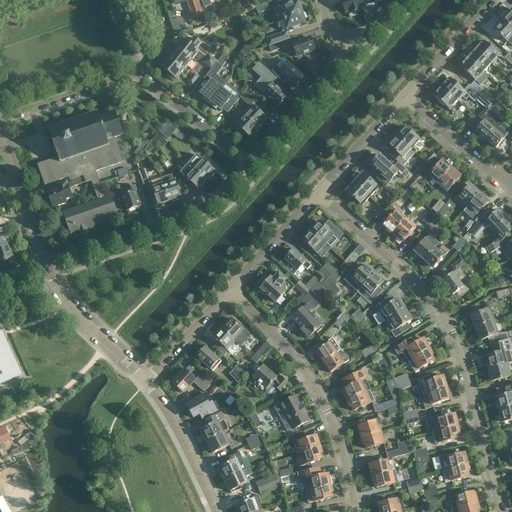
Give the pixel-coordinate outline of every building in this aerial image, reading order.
[(186,0),(193,19),(204,15),(201,6),(199,0),(186,0)] [(345,0),(342,1),(346,14),(349,13),(351,18),(357,16),(356,13),(363,10),(362,8),(365,7),(362,0),(345,0)] [(279,8),(284,20),(302,13),(298,2),(279,8)] [(258,15),(270,10),(268,4),(255,8),(258,15)] [(511,11),(503,21),(511,29),(511,11)] [(302,13),(284,20),(288,32),(306,25),(302,13)] [(511,29),(503,21),(494,31),(509,44),(511,40),(511,29)] [(269,47),(281,43),(279,36),(267,41),(269,47)] [(186,41),(178,50),(193,61),(202,50),(199,48),(202,44),(195,38),(190,44),(186,41)] [(298,57),(315,51),(311,39),(291,45),(293,50),(295,49),(298,57)] [(287,40),(281,43),(269,47),(271,53),(289,46),(287,40)] [(485,42),(477,50),(491,64),(499,55),(485,42)] [(178,50),(171,59),(188,73),(191,70),(188,67),(193,61),(178,50)] [(491,64),(477,50),(469,59),(483,73),(491,64)] [(217,62),(211,69),(206,76),(213,82),(203,94),(206,96),(204,99),(210,105),(223,89),(219,86),(225,78),(219,73),(223,68),(222,67),(229,59),(223,54),(217,62)] [(203,63),(208,67),(214,59),(210,55),(203,63)] [(185,77),(188,73),(171,59),(169,61),(168,60),(162,68),(178,80),(182,75),(185,77)] [(214,59),(208,67),(211,69),(217,62),(214,59)] [(483,73),(469,59),(460,68),(475,81),(483,73)] [(276,66),(271,71),(284,84),(288,80),(295,87),(304,78),(288,63),(281,71),(276,66)] [(281,91),(273,84),(277,80),(260,65),(256,70),(267,81),(260,90),(279,107),(288,97),(285,94),(282,90),(281,91)] [(239,83),(246,81),(243,69),(237,70),(239,83)] [(193,85),(200,78),(196,74),(189,82),(193,85)] [(450,79),(443,88),(458,101),(465,92),(450,79)] [(223,89),(210,105),(217,110),(220,107),(223,110),(232,98),(237,102),(240,98),(244,93),(239,89),(237,92),(231,88),(227,93),(223,89)] [(458,101),(443,88),(435,97),(449,110),(458,101)] [(246,116),(259,129),(267,120),(265,118),(268,114),(262,109),(266,104),(248,89),(244,93),(240,98),(250,107),(248,109),(250,111),(246,116)] [(479,95),(491,106),(496,101),(484,90),(479,95)] [(471,95),(481,104),(487,110),(491,106),(479,95),(475,91),(471,95)] [(98,113),(58,127),(49,130),(55,148),(60,164),(65,162),(71,181),(50,188),(51,192),(49,193),(54,208),(66,204),(65,201),(72,198),(69,189),(91,182),(88,175),(78,178),(72,160),(110,147),(108,141),(124,136),(116,113),(100,118),(98,113)] [(470,129),(478,120),(471,113),(468,116),(471,118),(466,124),(470,129)] [(239,120),(236,123),(238,125),(237,125),(251,138),(254,134),(255,135),(259,130),(258,130),(259,129),(246,116),(241,122),(239,120)] [(489,117),(485,121),(476,131),(480,136),(478,137),(483,142),(485,140),(486,141),(499,126),(489,117)] [(160,131),(169,139),(174,133),(182,140),(186,136),(168,121),(160,131)] [(499,126),(486,141),(496,150),(500,145),(502,147),(511,137),(499,126)] [(405,128),(397,137),(415,153),(418,149),(414,146),(419,141),(405,128)] [(415,153),(397,137),(389,146),(403,159),(411,151),(414,154),(415,153)] [(184,157),(188,151),(180,144),(175,150),(184,157)] [(85,170),(110,161),(109,157),(110,157),(108,153),(82,162),(83,166),(84,166),(85,170)] [(429,166),(437,157),(431,153),(423,162),(429,166)] [(172,168),(177,164),(171,155),(166,158),(172,168)] [(371,166),(372,167),(369,171),(386,187),(390,183),(391,185),(400,175),(411,186),(416,181),(421,175),(411,167),(407,172),(398,164),(394,168),(380,156),(371,166)] [(172,168),(166,158),(161,162),(167,171),(172,168)] [(195,164),(191,167),(207,181),(215,172),(201,160),(197,165),(195,164)] [(142,182),(149,180),(142,161),(136,163),(142,182)] [(434,179),(440,184),(452,170),(443,161),(429,177),(433,180),(434,179)] [(120,177),(130,174),(128,167),(118,170),(120,177)] [(207,181),(191,167),(188,171),(190,172),(185,178),(199,190),(207,181)] [(452,170),(440,184),(445,188),(444,190),(448,193),(461,178),(452,170)] [(363,174),(355,183),(371,197),(379,188),(363,174)] [(414,194),(425,180),(421,176),(409,189),(414,194)] [(167,181),(163,183),(170,202),(181,198),(175,181),(168,184),(167,181)] [(153,189),(155,196),(153,197),(156,205),(158,205),(159,206),(170,202),(163,183),(159,184),(160,187),(153,189)] [(371,197),(355,183),(347,192),(362,206),(371,197)] [(128,212),(140,208),(135,193),(137,192),(135,186),(127,189),(129,194),(122,196),(128,212)] [(464,201),(469,206),(480,194),(471,186),(459,199),(463,203),(464,201)] [(394,204),(399,199),(390,190),(385,196),(394,204)] [(400,208),(412,195),(407,190),(394,205),(398,209),(400,207),(400,208)] [(480,194),(469,206),(474,211),(473,212),(477,215),(489,202),(480,194)] [(86,230),(118,219),(111,198),(64,214),(71,236),(81,232),(82,236),(88,234),(86,230)] [(437,214),(445,205),(440,201),(432,210),(437,214)] [(442,219),(454,206),(450,201),(437,215),(442,219)] [(378,222),(386,213),(381,209),(373,217),(378,222)] [(384,226),(394,235),(407,221),(406,220),(406,218),(403,215),(402,216),(404,213),(399,209),(384,226)] [(499,211),(486,223),(482,226),(478,223),(470,232),(469,232),(463,239),(467,242),(473,235),(474,236),(483,227),(486,230),(489,227),(494,232),(507,220),(499,211)] [(427,226),(436,217),(431,212),(422,222),(427,226)] [(433,231),(442,221),(437,216),(428,226),(433,231)] [(465,228),(469,232),(470,232),(478,223),(473,218),(465,228)] [(511,225),(507,220),(494,232),(502,241),(511,232),(511,225)] [(407,221),(394,235),(404,244),(416,230),(415,229),(416,227),(412,224),(410,224),(407,221)] [(320,222),(311,231),(323,242),(330,249),(343,235),(329,222),(325,227),(320,222)] [(323,242),(311,232),(303,241),(318,255),(323,249),(320,246),(323,242)] [(466,243),(467,242),(463,239),(461,238),(452,248),(458,253),(467,243),(466,243)] [(415,253),(424,261),(435,249),(436,247),(432,243),(430,245),(425,241),(415,253)] [(485,258),(501,249),(497,243),(481,252),(485,258)] [(436,247),(435,249),(424,261),(433,270),(449,252),(440,244),(436,247)] [(8,246),(0,248),(0,266),(3,266),(2,262),(12,258),(8,246)] [(307,271),(311,267),(294,251),(285,260),(298,272),(303,267),(307,271)] [(350,268),(359,258),(353,253),(345,263),(350,268)] [(453,296),(456,294),(459,299),(470,292),(466,285),(463,287),(456,278),(463,273),(460,269),(466,265),(462,259),(450,267),(455,273),(443,282),(453,296)] [(327,263),(323,269),(331,276),(332,278),(337,272),(327,263)] [(352,280),(358,286),(356,288),(359,291),(374,274),(365,266),(352,280)] [(331,276),(323,269),(318,274),(324,279),(320,283),(323,286),(331,276)] [(288,295),(295,288),(279,274),(273,281),(271,278),(261,290),(277,304),(286,293),(288,295)] [(374,274),(359,291),(362,294),(361,296),(366,301),(383,282),(374,274)] [(331,276),(323,286),(330,293),(335,287),(339,283),(332,278),(331,276)] [(499,285),(511,282),(509,276),(498,279),(499,285)] [(304,297),(309,291),(300,282),(294,289),(304,297)] [(319,299),(325,293),(328,296),(330,293),(323,286),(320,283),(318,282),(310,291),(319,299)] [(335,287),(330,293),(328,296),(332,300),(339,291),(335,287)] [(509,290),(496,293),(498,299),(511,296),(509,290)] [(381,310),(385,317),(383,319),(385,322),(404,311),(398,300),(381,310)] [(293,319),(301,328),(314,317),(310,313),(314,310),(309,304),(293,319)] [(354,321),(362,315),(359,311),(351,317),(354,321)] [(404,311),(385,322),(388,327),(390,325),(394,331),(391,333),(395,338),(409,329),(406,324),(411,321),(404,311)] [(470,318),(475,330),(493,323),(493,322),(494,321),(493,316),(490,316),(488,311),(470,318)] [(339,330),(350,319),(344,314),(334,325),(339,330)] [(359,326),(366,320),(362,315),(354,321),(359,326)] [(314,317),(301,328),(302,329),(299,331),(307,340),(315,333),(317,335),(322,330),(320,328),(322,326),(314,317)] [(231,321),(223,330),(236,342),(245,333),(231,321)] [(493,323),(475,330),(480,342),(488,339),(498,335),(497,334),(499,332),(497,328),(495,328),(493,323)] [(236,342),(223,330),(214,339),(228,351),(233,346),(234,347),(237,344),(236,342)] [(498,335),(488,339),(491,347),(493,356),(504,353),(507,366),(511,364),(511,362),(510,353),(511,352),(511,350),(511,346),(509,347),(508,341),(506,334),(498,335)] [(0,384),(20,376),(3,338),(0,339),(0,384)] [(316,353),(323,363),(337,354),(341,351),(332,339),(328,342),(329,344),(316,353)] [(424,340),(413,347),(410,341),(394,350),(398,356),(403,354),(408,363),(429,351),(430,351),(429,349),(429,348),(428,345),(426,344),(424,340)] [(14,345),(7,348),(18,372),(25,369),(14,345)] [(365,359),(377,352),(373,346),(361,353),(365,359)] [(210,372),(211,371),(212,372),(217,367),(221,363),(205,349),(196,359),(210,372)] [(256,365),(264,355),(260,351),(251,360),(256,365)] [(429,351),(408,363),(414,374),(435,362),(429,351)] [(504,353),(493,356),(485,358),(486,364),(486,365),(487,369),(488,369),(488,371),(507,366),(504,353)] [(337,354),(323,363),(331,374),(349,361),(344,354),(339,358),(337,354)] [(390,361),(386,355),(375,362),(382,373),(390,367),(389,361),(390,361)] [(244,378),(248,373),(239,365),(234,369),(244,378)] [(507,366),(488,371),(491,383),(510,378),(507,366)] [(184,394),(194,383),(198,387),(207,377),(203,373),(196,381),(190,376),(194,371),(190,367),(186,372),(185,372),(173,385),(184,394)] [(280,393),(288,384),(282,380),(279,383),(276,381),(277,380),(263,367),(253,378),(266,391),(273,384),(275,387),(274,388),(280,393)] [(238,384),(243,380),(234,370),(230,375),(238,384)] [(406,375),(394,380),(386,383),(392,397),(396,396),(395,393),(399,392),(411,387),(406,375)] [(207,377),(198,387),(204,392),(212,383),(207,378),(208,378),(207,377)] [(426,383),(429,394),(447,389),(443,377),(426,383)] [(348,385),(350,388),(343,392),(348,403),(349,402),(364,395),(359,385),(363,383),(360,379),(348,385)] [(511,386),(504,389),(506,396),(496,399),(499,411),(511,408),(511,386)] [(447,389),(429,394),(429,395),(423,397),(425,404),(424,405),(425,410),(428,409),(428,410),(433,408),(432,406),(449,401),(446,389),(447,389)] [(364,395),(349,402),(354,413),(371,405),(365,394),(364,395)] [(208,395),(193,403),(194,405),(188,408),(189,411),(189,412),(191,416),(193,417),(194,419),(200,416),(203,421),(220,411),(216,403),(213,405),(208,395)] [(287,402),(275,409),(279,417),(283,415),(287,422),(286,422),(291,431),(292,431),(293,431),(311,422),(306,412),(305,413),(302,408),(303,408),(297,396),(287,402)] [(387,411),(400,407),(398,400),(385,404),(387,411)] [(230,416),(241,410),(238,404),(226,410),(230,416)] [(389,417),(402,413),(400,407),(387,411),(389,417)] [(511,408),(499,411),(502,424),(511,421),(511,408)] [(405,421),(418,417),(416,411),(403,415),(405,421)] [(207,443),(224,435),(230,432),(222,415),(207,422),(209,428),(201,432),(207,443)] [(437,420),(440,432),(456,428),(457,427),(455,416),(437,420)] [(406,426),(419,423),(418,417),(405,421),(406,426)] [(358,428),(362,440),(379,434),(377,429),(382,427),(379,419),(372,421),(373,424),(358,428)] [(0,442),(9,438),(3,428),(0,429),(0,442)] [(456,428),(440,432),(432,433),(435,445),(459,440),(456,428)] [(379,434),(362,440),(364,440),(367,451),(384,445),(381,434),(379,435),(379,434)] [(224,435),(207,443),(212,455),(230,447),(224,435)] [(248,447),(260,441),(257,435),(245,441),(248,447)] [(316,437),(299,443),(294,445),(298,456),(319,449),(320,449),(316,437)] [(251,452),(263,446),(260,441),(248,447),(251,452)] [(370,466),(372,478),(395,473),(392,459),(412,454),(409,442),(397,445),(398,451),(385,454),(387,462),(370,466)] [(269,457),(281,451),(278,445),(266,451),(269,457)] [(319,449),(298,456),(296,457),(300,469),(323,461),(319,449)] [(415,459),(428,456),(426,449),(413,453),(415,459)] [(239,454),(226,460),(229,465),(219,469),(225,481),(250,469),(242,473),(237,462),(242,460),(239,454)] [(465,455),(447,459),(447,456),(439,458),(442,473),(450,471),(467,466),(465,455)] [(416,465),(429,462),(428,456),(415,459),(416,465)] [(467,466),(450,471),(449,471),(450,476),(444,478),(446,484),(452,483),(469,478),(466,467),(468,467),(467,466)] [(250,469),(225,481),(230,493),(231,495),(242,490),(241,488),(247,485),(247,484),(249,484),(246,478),(252,475),(250,469)] [(280,485),(294,482),(291,469),(275,473),(275,475),(255,483),(260,495),(281,487),(280,485)] [(328,476),(315,479),(313,471),(298,475),(300,483),(305,482),(308,493),(314,492),(330,488),(331,488),(328,476)] [(395,473),(372,478),(374,478),(376,490),(398,484),(395,473)] [(408,490),(421,487),(419,481),(406,484),(408,490)] [(409,496),(422,493),(421,487),(408,490),(409,496)] [(333,500),(330,488),(314,492),(308,493),(306,494),(309,505),(333,500)] [(424,498),(437,495),(436,488),(423,492),(424,498)] [(475,494),(457,498),(449,500),(452,511),(460,510),(476,506),(478,505),(475,494)] [(426,504),(439,501),(437,495),(424,498),(426,504)] [(402,511),(404,511),(401,500),(379,505),(380,511),(402,511)] [(236,507),(237,511),(261,511),(263,511),(260,511),(258,511),(254,501),(236,507)]
